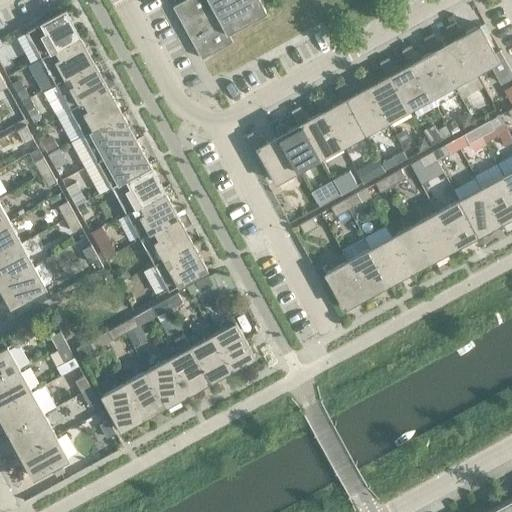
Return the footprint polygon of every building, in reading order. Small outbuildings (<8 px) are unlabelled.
[(182,0),(172,6),(201,58),(232,41),(227,33),(267,11),(260,0),(182,0)] [(79,35),(65,9),(26,30),(41,56),(79,35)] [(445,26),(453,39),(456,37),(475,72),(490,64),(500,83),(511,76),(511,72),(500,50),(495,53),(479,25),(462,35),(454,21),(445,26)] [(423,38),(431,51),(434,50),(453,84),(475,72),(456,37),(453,39),(440,46),(432,33),(423,38)] [(94,61),(79,35),(41,56),(55,82),(94,61)] [(401,50),(408,63),(412,62),(431,96),(453,84),(434,50),(431,51),(418,59),(410,45),(401,50)] [(379,62),(386,76),(390,74),(409,109),(431,96),(412,62),(408,63),(395,70),(388,57),(379,62)] [(108,87),(94,61),(55,82),(69,108),(108,87)] [(357,74),(364,88),(368,86),(387,121),(409,109),(390,74),(386,76),(373,83),(366,69),(357,74)] [(334,86),(341,100),(345,98),(365,133),(387,121),(368,86),(364,88),(351,95),(344,81),(334,86)] [(511,99),(511,82),(501,88),(508,102),(511,99)] [(30,95),(25,86),(17,91),(21,100),(30,95)] [(122,113),(108,87),(69,108),(83,134),(122,113)] [(312,99),(319,112),(323,110),(342,145),(365,133),(345,98),(341,100),(328,107),(321,94),(312,99)] [(31,101),(24,105),(30,116),(37,112),(31,101)] [(290,110),(298,124),(301,122),(320,157),(342,145),(323,110),(319,112),(307,119),(299,105),(290,110)] [(461,114),(459,120),(463,127),(473,121),(468,110),(461,114)] [(41,119),(37,112),(30,116),(34,122),(41,119)] [(136,139),(122,113),(83,134),(98,160),(136,139)] [(485,141),(507,129),(499,115),(489,120),(494,129),(482,136),(485,141)] [(268,122),(276,136),(279,134),(298,169),(320,157),(301,122),(298,124),(285,131),(277,117),(268,122)] [(454,120),(447,123),(450,128),(457,125),(454,120)] [(494,129),(489,120),(477,127),(482,136),(494,129)] [(441,138),(433,123),(421,130),(430,145),(441,138)] [(441,138),(450,134),(445,124),(436,129),(441,138)] [(33,138),(26,125),(17,130),(24,143),(33,138)] [(482,136),(477,127),(464,134),(469,143),(482,136)] [(255,130),(249,133),(241,137),(252,159),(261,154),(276,181),(298,169),(279,134),(276,136),(262,143),(255,130)] [(47,151),(59,145),(52,134),(41,140),(47,151)] [(418,138),(416,144),(419,150),(429,145),(424,135),(418,138)] [(151,165),(136,139),(98,160),(112,186),(151,165)] [(449,153),(445,144),(432,151),(437,160),(449,153)] [(48,154),(53,162),(64,156),(60,147),(48,154)] [(396,150),(394,156),(397,162),(407,157),(401,147),(396,150)] [(437,160),(432,151),(419,158),(424,167),(437,160)] [(377,154),(363,162),(371,176),(385,169),(377,154)] [(50,169),(43,157),(34,162),(41,174),(50,169)] [(165,191),(151,165),(112,186),(126,212),(165,191)] [(57,182),(50,169),(41,174),(48,187),(57,182)] [(405,177),(400,169),(388,175),(392,184),(405,177)] [(358,185),(349,170),(333,179),(341,194),(358,185)] [(511,170),(503,175),(511,191),(511,170)] [(392,184),(388,175),(375,182),(379,191),(392,184)] [(511,215),(511,191),(503,175),(481,187),(500,222),(511,215)] [(341,194),(333,179),(311,191),(319,206),(341,194)] [(500,222),(481,187),(458,200),(477,234),(500,222)] [(179,216),(165,191),(126,212),(140,238),(179,216)] [(361,201),(356,192),(343,199),(348,208),(361,201)] [(348,208),(343,199),(330,207),(335,215),(348,208)] [(477,234),(458,200),(436,212),(455,246),(477,234)] [(74,213),(67,201),(58,206),(65,218),(74,213)] [(77,206),(82,215),(90,211),(85,201),(77,206)] [(0,225),(9,221),(0,203),(0,225)] [(455,246),(436,212),(414,224),(433,259),(455,246)] [(81,227),(74,213),(65,218),(72,231),(81,227)] [(193,242),(179,216),(140,238),(154,264),(193,242)] [(317,226),(312,217),(299,224),(304,233),(317,226)] [(0,253),(21,242),(9,221),(0,225),(0,253)] [(433,259),(414,224),(392,236),(411,271),(433,259)] [(411,271),(392,236),(370,248),(389,283),(411,271)] [(0,282),(33,264),(21,242),(0,253),(0,282)] [(207,268),(193,242),(154,264),(169,290),(207,268)] [(98,257),(91,245),(82,250),(89,262),(98,257)] [(389,283),(370,248),(348,260),(367,295),(389,283)] [(367,295),(348,260),(325,272),(344,307),(367,295)] [(46,287),(33,264),(0,282),(0,286),(11,306),(46,287)] [(120,282),(130,276),(126,269),(121,268),(114,271),(120,282)] [(214,284),(209,275),(196,282),(201,291),(214,284)] [(182,301),(177,292),(165,299),(170,308),(182,301)] [(170,308),(165,299),(152,306),(156,315),(170,308)] [(172,313),(158,320),(166,335),(180,327),(172,313)] [(138,325),(133,316),(120,323),(125,332),(138,325)] [(245,338),(235,321),(213,334),(232,368),(254,356),(245,338)] [(125,332),(120,323),(108,330),(113,339),(125,332)] [(134,346),(147,339),(140,325),(126,332),(134,346)] [(67,344),(60,331),(51,336),(58,349),(67,344)] [(232,368),(213,334),(191,346),(210,380),(232,368)] [(94,349),(89,340),(76,347),(81,356),(94,349)] [(74,356),(67,344),(58,349),(65,361),(74,356)] [(0,379),(20,369),(7,346),(0,349),(0,379)] [(210,380),(191,346),(168,358),(187,392),(210,380)] [(187,392),(168,358),(146,370),(166,405),(187,392)] [(0,407),(31,390),(20,369),(0,379),(0,407)] [(166,405),(146,370),(124,382),(143,417),(166,405)] [(91,388),(84,375),(75,380),(82,393),(91,388)] [(143,417),(124,382),(101,395),(120,430),(143,417)] [(98,400),(91,388),(82,393),(89,405),(98,400)] [(44,413),(31,390),(0,407),(0,415),(5,425),(9,432),(44,413)] [(56,435),(44,413),(9,432),(21,454),(56,435)] [(116,432),(108,419),(99,424),(107,437),(116,432)] [(69,458),(56,435),(21,454),(33,477),(69,458)] [(511,511),(511,497),(501,504),(506,511),(511,511)]
